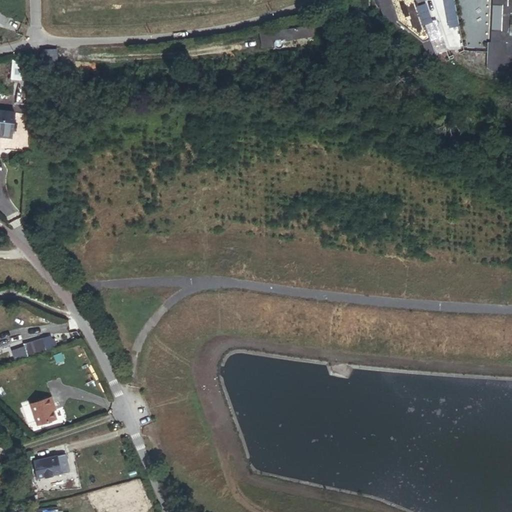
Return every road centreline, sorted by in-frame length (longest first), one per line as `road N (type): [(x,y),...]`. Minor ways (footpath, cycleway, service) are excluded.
road 1 (residential): [(319,0),(206,33),(35,42)]
road 2 (residential): [(63,296),(115,388),(167,511)]
